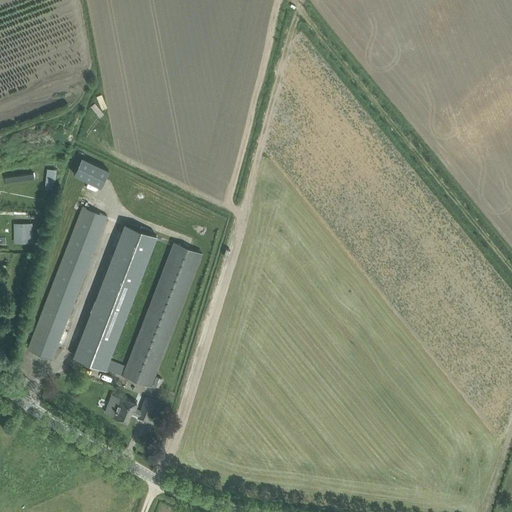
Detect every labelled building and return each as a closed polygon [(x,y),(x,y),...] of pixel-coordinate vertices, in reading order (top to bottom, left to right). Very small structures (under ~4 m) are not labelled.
[(100,187),(109,169),(82,156),(73,174),(100,187)] [(46,186),(55,187),(58,169),(49,167),(46,186)] [(32,336),(27,350),(52,359),(59,340),(60,337),(62,332),(107,216),(82,206),(34,331),(32,336)] [(15,242),(32,241),(32,221),(14,222),(15,242)] [(123,221),(75,346),(72,355),(103,367),(155,233),(123,221)] [(174,241),(126,366),(125,367),(118,364),(116,367),(124,370),(122,375),(150,386),(202,252),(174,241)] [(274,407),(302,416),(342,292),(285,274),(242,408),(242,409),(243,405),(272,414),(274,407)] [(156,376),(153,385),(159,387),(162,378),(156,376)] [(113,415),(127,420),(131,409),(134,411),(137,403),(120,396),(113,393),(110,401),(117,404),(113,415)] [(141,409),(139,416),(138,417),(145,420),(147,420),(155,400),(153,400),(146,397),(141,409)] [(167,409),(159,406),(157,410),(165,414),(167,409)]
